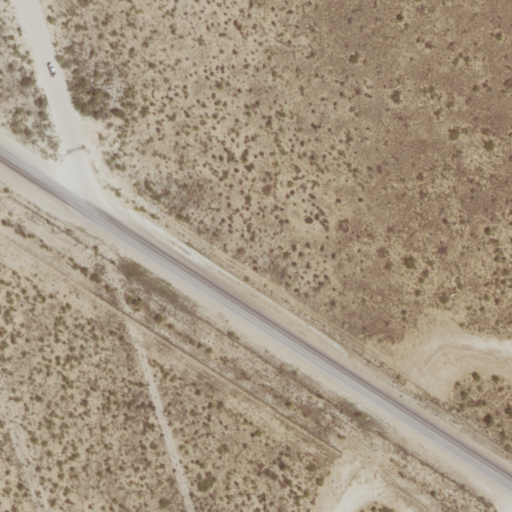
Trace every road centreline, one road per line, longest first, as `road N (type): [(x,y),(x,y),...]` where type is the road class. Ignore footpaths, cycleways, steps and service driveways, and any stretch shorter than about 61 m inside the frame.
road 1 (tertiary): [(0,152),(511,482)]
road 2 (track): [(92,212),(21,0)]
